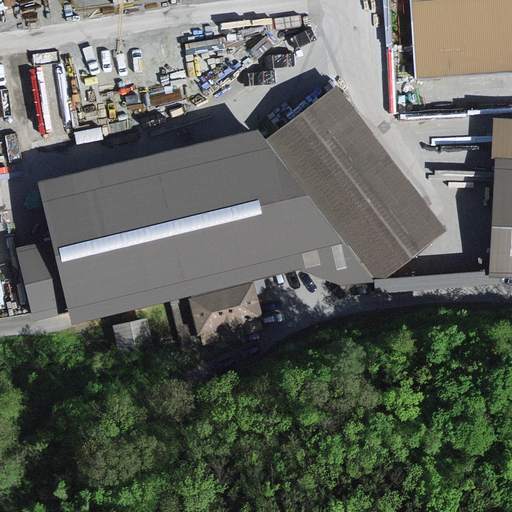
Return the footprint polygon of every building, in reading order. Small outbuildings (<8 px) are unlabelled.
[(511,68),(511,0),(408,0),(415,77),(511,68)] [(449,231),(330,88),(261,144),(374,281),(380,288),(449,231)] [(511,122),(489,121),(483,287),(511,287),(511,122)] [(250,133),(29,179),(39,243),(12,251),(32,329),(64,318),(67,332),(192,298),(254,281),(287,272),(346,293),(374,281),(261,144),(250,133)] [(269,335),(254,281),(192,298),(207,352),(269,335)]
